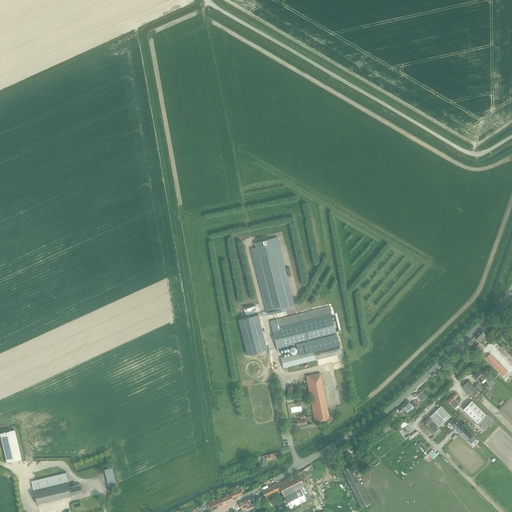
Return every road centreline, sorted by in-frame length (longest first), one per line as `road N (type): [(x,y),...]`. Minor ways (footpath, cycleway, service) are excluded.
road 1 (track): [(330,407),(328,366),(278,377),(204,1)]
road 2 (tertiary): [(222,510),(390,409),(511,296)]
road 3 (unclassified): [(511,136),(489,152),(465,152),(204,0)]
